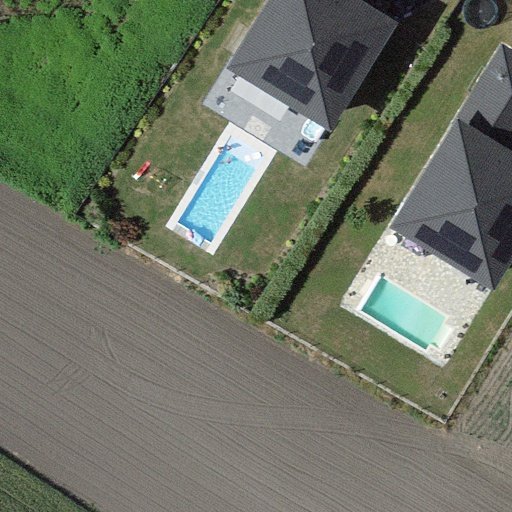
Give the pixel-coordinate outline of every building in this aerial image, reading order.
[(282,0),(248,59),(337,111),(392,17),(363,0),(282,0)] [(492,62),(511,73),(511,52),(502,46),(492,62)] [(511,73),(492,62),(466,106),(511,132),(511,130),(511,73)] [(511,132),(466,106),(403,213),(492,266),(511,231),(511,150),(503,145),(511,132)] [(503,145),(511,150),(511,132),(503,145)]
